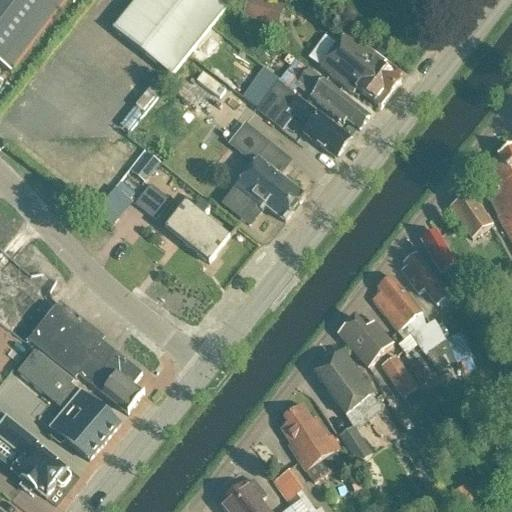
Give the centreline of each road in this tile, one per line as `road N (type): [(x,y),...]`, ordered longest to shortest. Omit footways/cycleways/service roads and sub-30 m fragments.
road 1 (residential): [(202,511),(511,107)]
road 2 (tertiary): [(205,372),(499,0)]
road 3 (unclassified): [(205,372),(87,276),(0,178)]
road 4 (tertiary): [(88,511),(205,372)]
